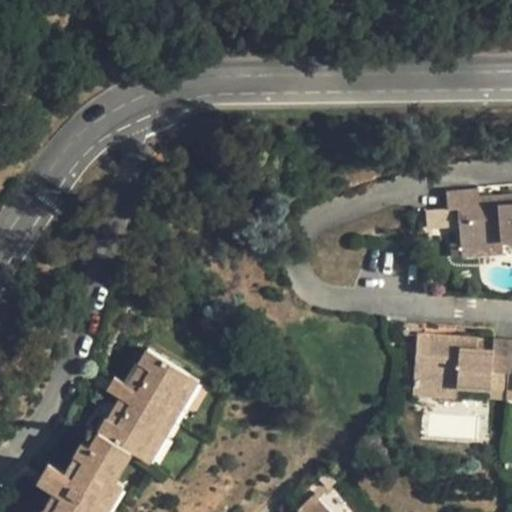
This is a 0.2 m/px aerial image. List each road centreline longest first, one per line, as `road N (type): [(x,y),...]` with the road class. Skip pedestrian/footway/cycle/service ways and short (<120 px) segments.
road 1 (residential): [(511,317),(327,295),(300,265),(304,232),(401,190),(511,171)]
road 2 (residential): [(0,466),(57,411),(161,102)]
road 3 (residential): [(161,102),(223,87),(511,79)]
road 4 (residential): [(0,270),(86,145),(161,102)]
